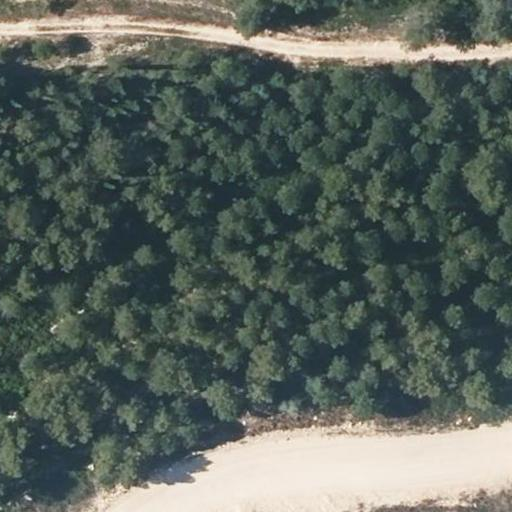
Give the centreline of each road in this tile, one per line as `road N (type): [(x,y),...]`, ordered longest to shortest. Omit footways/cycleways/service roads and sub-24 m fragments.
road 1 (track): [(511,49),(331,50),(141,25),(0,24)]
road 2 (primary): [(308,511),(420,463),(511,443)]
